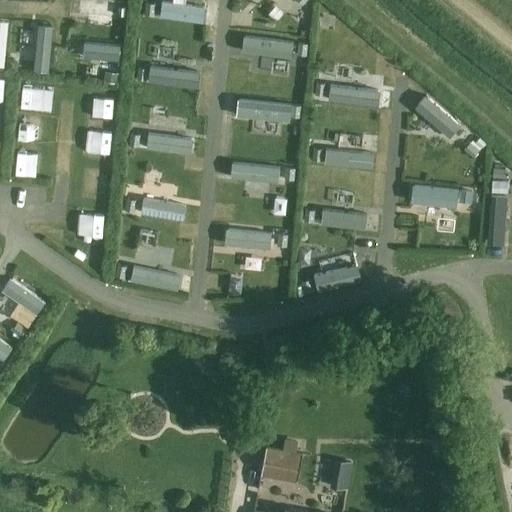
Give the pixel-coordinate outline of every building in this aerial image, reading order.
[(146,1),(144,13),(154,14),(155,2),(146,1)] [(50,5),(51,46),(66,46),(65,5),(50,5)] [(118,5),(117,13),(125,14),(126,6),(118,5)] [(48,25),(49,25),(50,16),(38,16),(37,39),(47,40),(48,25)] [(136,39),(136,23),(96,21),(95,38),(136,39)] [(258,23),(257,36),(293,38),(294,25),(258,23)] [(178,29),(177,41),(190,42),(191,30),(178,29)] [(297,41),(296,54),(306,55),(307,42),(297,41)] [(214,67),(215,51),(170,48),(169,64),(214,67)] [(351,49),(352,62),(366,61),(365,48),(351,49)] [(6,56),(5,68),(17,69),(18,62),(13,57),(6,56)] [(137,66),(136,78),(146,79),(147,67),(137,66)] [(343,67),(344,85),(393,84),(393,66),(343,67)] [(104,69),(103,80),(117,81),(118,71),(104,69)] [(37,70),(36,93),(56,94),(57,71),(37,70)] [(441,77),(432,87),(464,118),(473,109),(441,77)] [(106,104),(129,105),(130,82),(107,81),(106,104)] [(316,81),(314,93),(324,94),(325,82),(316,81)] [(288,100),(289,87),(252,85),(251,98),(288,100)] [(0,119),(17,119),(17,96),(0,96),(0,119)] [(34,101),(33,123),(56,124),(57,102),(34,101)] [(290,103),(289,116),(299,117),(300,104),(290,103)] [(146,131),(166,133),(168,112),(147,111),(146,131)] [(209,116),(170,114),(169,135),(208,138),(209,116)] [(107,117),(105,132),(123,134),(125,119),(107,117)] [(0,124),(0,144),(14,146),(16,126),(0,124)] [(342,148),(387,150),(388,132),(343,129),(342,148)] [(53,155),(55,135),(31,133),(30,153),(53,155)] [(130,136),(128,148),(138,149),(140,137),(130,136)] [(470,141),(464,149),(473,156),(479,149),(470,141)] [(312,147),(311,159),(321,160),(322,148),(312,147)] [(247,148),(246,162),(295,164),(296,151),(247,148)] [(122,178),(123,156),(98,155),(96,176),(122,178)] [(494,164),(493,175),(502,176),(503,164),(494,164)] [(285,166),(284,178),(294,179),(294,167),(285,166)] [(491,179),(491,188),(503,188),(504,179),(491,179)] [(461,189),(460,201),(470,202),(471,190),(461,189)] [(126,197),(125,209),(134,210),(136,198),(126,197)] [(119,203),(100,202),(99,223),(118,224),(119,203)] [(304,207),(303,219),(312,220),(313,208),(304,207)] [(167,240),(171,215),(155,213),(152,238),(167,240)] [(287,231),(286,213),(240,215),(240,232),(287,231)] [(339,241),(341,228),(328,226),(326,239),(339,241)] [(278,233),(277,245),(286,245),(287,233),(278,233)] [(192,272),(196,258),(149,245),(145,259),(192,272)] [(374,249),(332,259),(335,273),(377,263),(374,249)] [(26,260),(17,273),(51,296),(60,283),(26,260)] [(116,264),(114,276),(123,278),(126,267),(116,264)] [(310,278),(301,280),(304,292),(313,290),(310,278)] [(16,323),(11,331),(21,337),(26,330),(16,323)] [(295,453),(296,452),(298,440),(285,437),(283,450),(266,448),(261,474),(297,480),(302,454),(295,453)] [(477,437),(469,438),(470,447),(478,446),(477,437)] [(335,458),(331,486),(346,488),(350,461),(335,458)] [(481,459),(469,460),(470,467),(482,466),(481,459)]
